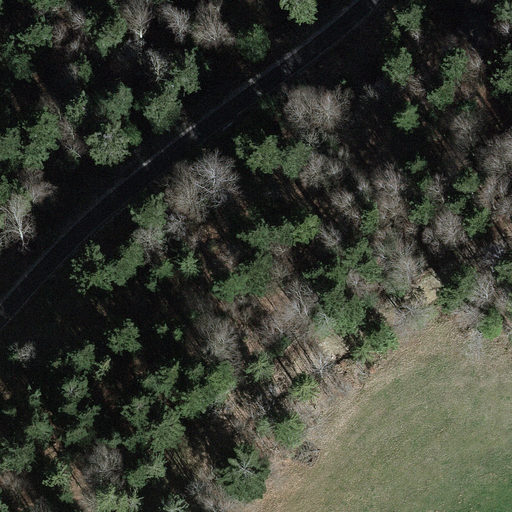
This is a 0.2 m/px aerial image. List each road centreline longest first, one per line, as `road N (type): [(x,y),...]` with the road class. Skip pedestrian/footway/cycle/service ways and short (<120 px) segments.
road 1 (track): [(189,511),(218,426),(262,339),(340,202),(479,0)]
road 2 (unclassified): [(0,318),(116,200),(377,0)]
road 3 (track): [(144,511),(218,426),(257,395),(511,238)]
